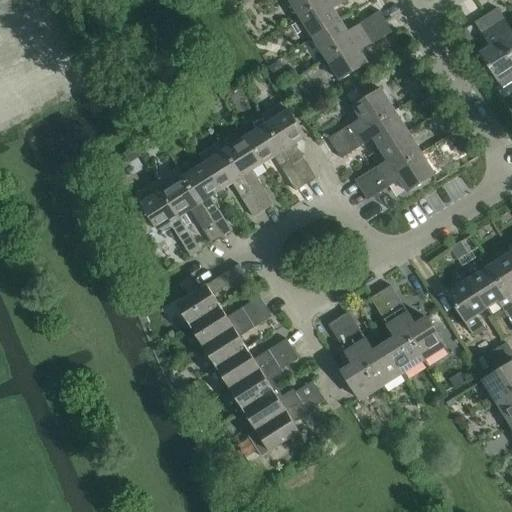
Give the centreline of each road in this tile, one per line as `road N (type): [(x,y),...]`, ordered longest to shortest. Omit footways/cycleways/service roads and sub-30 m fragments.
road 1 (residential): [(266,250),(268,235),(336,193),(379,263)]
road 2 (residential): [(511,168),(419,22)]
road 3 (residential): [(511,177),(379,263)]
